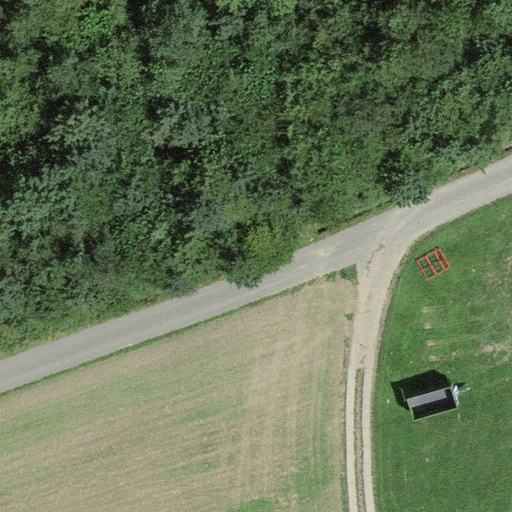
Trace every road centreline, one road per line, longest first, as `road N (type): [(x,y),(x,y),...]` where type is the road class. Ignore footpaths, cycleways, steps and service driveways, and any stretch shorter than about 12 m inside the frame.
road 1 (residential): [(0,379),(377,232),(511,168)]
road 2 (track): [(377,232),(359,399),(361,511)]
